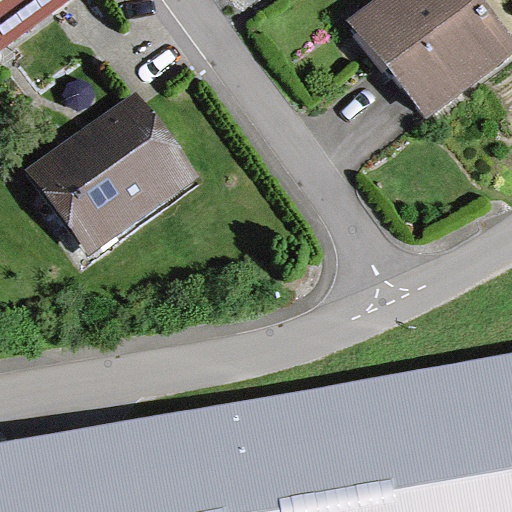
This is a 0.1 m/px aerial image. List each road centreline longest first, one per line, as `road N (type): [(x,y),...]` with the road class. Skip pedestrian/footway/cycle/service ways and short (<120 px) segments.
road 1 (unclassified): [(0,398),(303,343),(386,305)]
road 2 (residential): [(175,0),(386,305)]
road 3 (unclassified): [(386,305),(511,242)]
